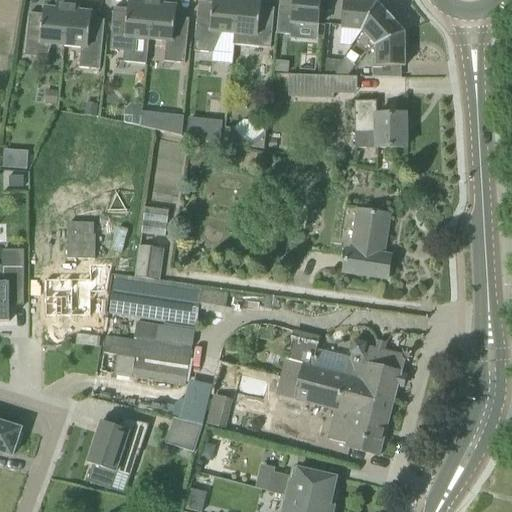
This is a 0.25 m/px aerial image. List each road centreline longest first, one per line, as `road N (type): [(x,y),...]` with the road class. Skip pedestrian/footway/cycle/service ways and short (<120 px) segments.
road 1 (secondary): [(488,408),(470,23)]
road 2 (residential): [(27,511),(55,421),(0,397)]
